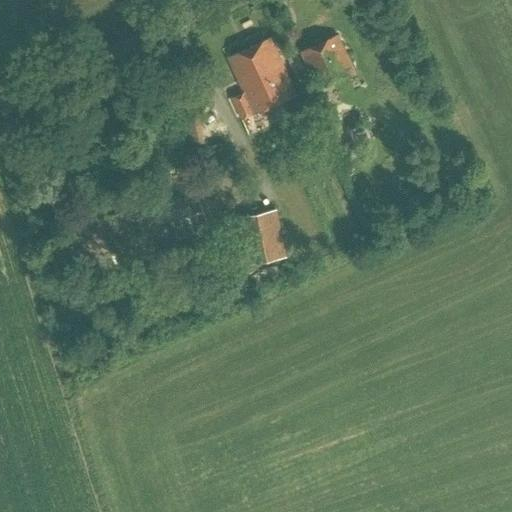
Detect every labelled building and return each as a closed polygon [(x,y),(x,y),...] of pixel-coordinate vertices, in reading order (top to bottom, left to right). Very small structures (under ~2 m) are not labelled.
[(317,86),(354,71),(337,34),(300,49),(317,86)] [(232,98),(242,119),(296,94),(270,37),(228,57),(245,92),(232,98)] [(335,134),(348,157),(361,150),(349,127),(335,134)] [(268,171),(279,206),(307,196),(296,162),(268,171)] [(187,214),(180,195),(150,205),(156,224),(187,214)] [(275,210),(239,217),(244,240),(250,265),(271,261),(285,258),(275,210)]
